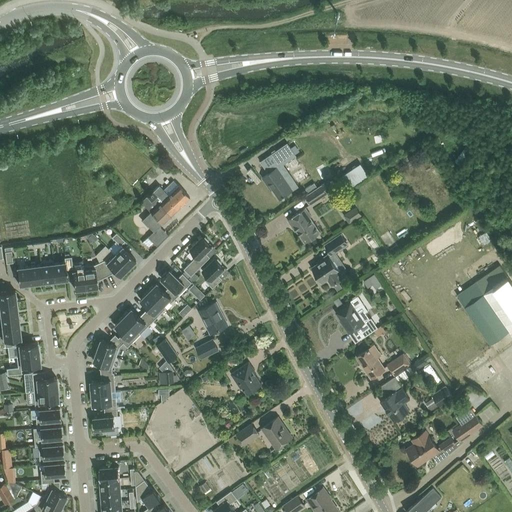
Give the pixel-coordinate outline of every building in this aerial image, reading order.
[(288,173),(283,176),(277,168),(296,155),(287,143),(261,161),(269,173),(263,177),(268,185),(270,183),(280,198),(283,196),(284,196),(286,195),(285,194),(288,192),(292,189),(297,185),(288,173)] [(340,170),(335,174),(346,191),(352,187),(340,170)] [(327,179),(335,175),(332,171),(325,176),(327,179)] [(310,204),(327,192),(334,187),(329,179),(321,185),(318,187),(314,190),(305,196),(310,204)] [(159,184),(152,190),(161,200),(160,201),(172,214),(190,197),(173,180),(163,189),(159,184)] [(106,189),(91,192),(93,202),(108,199),(106,189)] [(152,190),(146,196),(154,207),(143,219),(155,231),(172,214),(160,201),(161,200),(152,190),(152,191),(152,190)] [(115,202),(98,208),(100,216),(118,209),(115,202)] [(305,242),(313,236),(320,232),(310,216),(311,216),(305,207),(288,219),(292,226),(294,225),(305,242)] [(356,207),(344,215),(350,223),(362,215),(356,207)] [(63,224),(65,231),(72,230),(71,223),(63,224)] [(91,231),(85,233),(87,237),(87,236),(91,240),(92,241),(97,237),(95,236),(91,231)] [(116,232),(111,236),(120,245),(125,240),(116,232)] [(337,280),(344,275),(341,271),(346,267),(336,252),(349,244),(343,233),(326,245),(331,253),(321,260),(322,261),(313,267),(317,274),(316,275),(319,281),(321,279),(322,281),(327,277),(332,284),(332,283),(337,280)] [(148,236),(142,242),(147,248),(153,242),(148,236)] [(196,256),(184,269),(191,276),(210,256),(206,252),(212,246),(208,242),(209,241),(205,237),(204,238),(202,237),(190,249),(196,256)] [(6,263),(13,262),(11,246),(4,247),(6,263)] [(114,254),(128,268),(133,264),(132,263),(135,259),(122,246),(114,254)] [(128,268),(114,254),(112,251),(103,259),(99,262),(106,276),(115,271),(119,275),(123,272),(124,273),(128,268)] [(215,258),(202,271),(209,278),(206,281),(213,288),(222,278),(218,274),(225,268),(220,264),(222,262),(218,258),(217,260),(215,258)] [(55,280),(53,263),(53,259),(40,261),(41,264),(43,281),(55,280)] [(53,263),(55,280),(67,278),(66,269),(65,261),(53,263)] [(101,278),(106,276),(99,262),(95,264),(83,265),(83,269),(84,269),(86,289),(92,288),(92,287),(97,286),(97,280),(101,278)] [(43,281),(41,264),(29,266),(31,283),(43,281)] [(31,283),(29,266),(17,267),(19,284),(31,283)] [(86,289),(84,269),(83,269),(72,270),(75,289),(80,288),(80,290),(86,289)] [(163,277),(162,278),(169,286),(179,295),(192,282),(183,273),(178,277),(170,269),(167,273),(166,272),(162,276),(163,277)] [(374,273),(369,277),(373,284),(379,280),(374,273)] [(337,280),(332,283),(338,291),(342,288),(337,280)] [(171,303),(179,295),(169,286),(165,290),(157,282),(153,287),(152,286),(148,290),(164,305),(169,300),(171,303)] [(0,291),(0,303),(16,302),(15,290),(0,291)] [(163,306),(164,305),(148,290),(144,294),(145,295),(140,300),(148,307),(144,312),(153,321),(166,308),(163,306)] [(201,290),(196,295),(200,299),(205,294),(201,290)] [(509,330),(483,293),(464,306),(490,344),(509,330)] [(339,297),(334,300),(337,306),(343,302),(339,297)] [(357,327),(364,337),(373,330),(374,330),(378,327),(371,318),(370,318),(365,311),(368,310),(362,302),(356,307),(351,300),(341,307),(342,308),(336,312),(342,319),(340,320),(345,327),(346,326),(350,332),(357,327)] [(210,333),(218,329),(226,325),(222,316),(221,316),(218,310),(220,309),(216,301),(207,306),(200,310),(210,333)] [(0,303),(0,316),(1,316),(18,314),(16,302),(0,303)] [(141,333),(153,321),(144,312),(140,316),(132,308),(128,312),(127,311),(123,316),(141,333)] [(19,326),(18,314),(1,316),(2,328),(19,326)] [(141,333),(123,316),(118,320),(119,321),(115,325),(123,333),(119,337),(124,343),(128,347),(141,333)] [(19,326),(2,328),(3,335),(4,340),(16,339),(21,338),(19,326)] [(120,347),(124,343),(119,337),(115,334),(108,342),(101,339),(99,344),(98,344),(96,349),(116,357),(120,347)] [(166,337),(156,344),(167,359),(168,361),(178,355),(166,337)] [(16,339),(4,340),(4,347),(15,345),(16,345),(16,339)] [(213,339),(196,348),(201,358),(218,349),(213,339)] [(16,345),(15,345),(16,356),(40,353),(39,347),(38,347),(37,342),(16,345)] [(371,377),(379,372),(385,368),(377,357),(381,355),(374,345),(365,350),(357,356),(371,377)] [(447,354),(456,352),(454,346),(446,348),(447,354)] [(116,357),(96,349),(94,355),(95,356),(93,361),(100,363),(101,374),(113,373),(113,372),(112,367),(116,357)] [(395,375),(411,363),(403,352),(387,364),(395,375)] [(6,368),(7,375),(22,373),(21,367),(40,365),(40,359),(41,359),(40,353),(16,356),(18,366),(6,368)] [(467,365),(480,385),(497,373),(484,353),(467,365)] [(411,365),(414,370),(427,362),(426,362),(424,358),(423,357),(411,365)] [(167,359),(159,367),(163,371),(164,371),(173,370),(174,370),(168,361),(167,359)] [(247,393),(253,389),(262,384),(254,372),(255,370),(249,361),(241,367),(231,373),(241,388),(242,387),(247,393)] [(412,369),(400,377),(404,384),(416,376),(412,369)] [(173,370),(164,371),(166,383),(174,382),(173,370)] [(33,391),(59,388),(58,382),(57,382),(56,377),(45,378),(45,371),(32,372),(33,391)] [(463,371),(455,377),(467,395),(475,390),(463,371)] [(114,372),(113,372),(113,373),(101,374),(102,380),(91,381),(91,386),(90,387),(90,393),(113,391),(114,391),(116,391),(114,372)] [(439,372),(436,374),(441,384),(445,382),(439,372)] [(410,399),(401,386),(395,376),(380,386),(387,396),(380,401),(394,421),(402,415),(410,410),(405,402),(410,399)] [(434,397),(425,403),(431,411),(439,405),(440,406),(453,397),(445,385),(432,394),(434,397)] [(59,388),(33,391),(35,409),(48,407),(47,401),(58,401),(58,395),(59,395),(59,388)] [(114,391),(113,391),(90,393),(91,399),(92,399),(93,405),(104,404),(104,410),(117,409),(116,396),(114,397),(114,391)] [(186,406),(163,422),(173,436),(164,442),(174,455),(191,443),(187,438),(201,428),(186,406)] [(35,409),(30,409),(31,419),(36,418),(37,427),(49,426),(49,420),(60,419),(59,414),(61,414),(60,408),(59,408),(59,407),(48,407),(35,409)] [(117,409),(104,410),(105,416),(94,417),(94,422),(93,422),(93,427),(95,427),(95,429),(115,427),(114,415),(118,415),(117,409)] [(464,441),(463,438),(471,432),(482,425),(475,415),(475,414),(471,409),(458,417),(462,423),(453,429),(460,439),(455,442),(451,436),(439,444),(440,445),(447,455),(464,441)] [(196,420),(203,417),(200,411),(194,414),(196,420)] [(276,448),(284,442),(292,436),(278,416),(270,422),(262,427),(276,448)] [(252,423),(236,434),(244,445),(259,434),(252,423)] [(60,425),(49,426),(37,427),(33,428),(34,446),(38,446),(38,445),(51,444),(50,438),(61,437),(61,432),(62,432),(62,426),(61,426),(60,425)] [(438,450),(433,441),(425,431),(421,433),(413,439),(416,443),(408,449),(418,463),(438,450)] [(62,443),(51,444),(38,445),(38,446),(40,463),(52,462),(52,456),(63,455),(63,451),(64,451),(63,444),(62,445),(62,443)] [(11,457),(2,458),(3,467),(12,466),(11,457)] [(64,461),(52,462),(40,463),(40,465),(43,464),(44,470),(40,470),(41,482),(54,481),(53,475),(65,474),(64,469),(66,468),(65,463),(64,463),(64,461)] [(101,479),(120,478),(119,466),(100,467),(101,479)] [(102,490),(121,489),(120,478),(101,479),(102,490)] [(149,506),(149,507),(156,502),(161,498),(154,488),(152,489),(145,479),(136,485),(137,501),(142,497),(149,506)] [(66,495),(60,492),(59,480),(54,481),(41,482),(41,483),(47,482),(48,487),(44,496),(63,506),(65,500),(64,499),(66,495)] [(206,481),(200,485),(204,491),(210,488),(206,481)] [(5,482),(0,484),(0,496),(4,504),(6,502),(14,498),(5,482)] [(19,485),(16,493),(35,501),(38,492),(19,485)] [(307,499),(308,500),(316,511),(334,511),(338,509),(330,498),(327,495),(329,494),(323,487),(310,496),(307,499)] [(423,511),(431,505),(433,507),(437,504),(435,502),(441,497),(433,487),(406,510),(407,511),(423,511)] [(122,500),(121,489),(102,490),(102,491),(100,492),(100,497),(102,497),(103,502),(122,500)] [(237,498),(231,490),(217,501),(220,505),(213,510),(214,511),(233,511),(236,511),(230,503),(237,498)] [(44,496),(40,494),(36,502),(32,505),(33,507),(34,507),(36,511),(57,511),(59,511),(60,511),(63,506),(44,496)] [(295,511),(304,505),(298,495),(284,506),(286,509),(283,511),(295,511)] [(266,499),(261,502),(265,507),(270,504),(266,499)] [(122,500),(103,502),(103,511),(116,511),(122,511),(122,500)] [(149,506),(141,511),(171,511),(165,503),(160,506),(156,502),(149,507),(149,506)]
